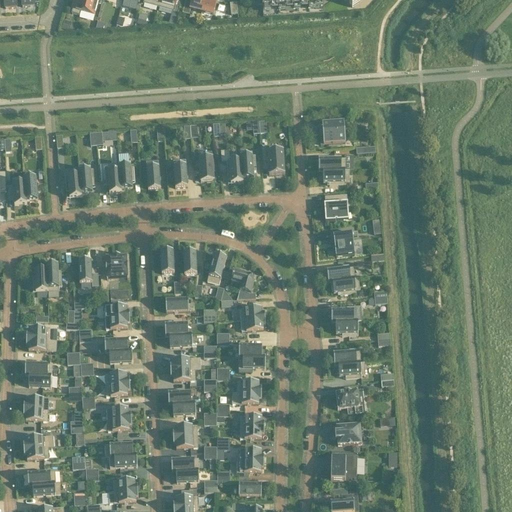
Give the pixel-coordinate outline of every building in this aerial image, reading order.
[(1,0),(1,1),(4,1),(5,10),(17,9),(15,0),(1,0)] [(21,0),(22,8),(34,7),(34,4),(39,4),(39,0),(21,0)] [(94,16),(98,1),(94,0),(84,0),(83,4),(73,2),(71,10),(72,11),(71,15),(80,17),(81,13),(94,16)] [(144,0),(143,4),(159,9),(160,0),(144,0)] [(161,0),(159,9),(172,12),(168,26),(175,26),(179,10),(181,0),(161,0)] [(201,12),(204,0),(192,0),(192,2),(186,0),(182,14),(189,16),(191,10),(201,12)] [(204,0),(201,12),(213,16),(217,0),(204,0)] [(261,0),(262,10),(263,10),(263,17),(323,13),(323,5),(330,0),(343,0),(347,5),(349,4),(352,9),(364,0),(261,0)] [(238,16),(237,4),(230,5),(231,16),(238,16)] [(322,124),(323,146),(345,145),(344,123),(322,124)] [(198,139),(197,127),(190,128),(191,140),(198,139)] [(102,134),(96,135),(97,147),(103,147),(103,143),(117,142),(116,133),(102,134)] [(229,152),(221,153),(222,164),(226,164),(227,179),(230,179),(231,185),(243,185),(242,181),(240,158),(230,159),(229,152)] [(283,152),(267,153),(269,177),(284,176),(283,152)] [(240,154),(240,158),(242,181),(254,180),(253,173),(256,173),(255,157),(252,157),(252,153),(240,154)] [(214,172),(211,154),(206,154),(206,159),(199,160),(201,183),(214,182),(213,173),(214,172)] [(345,172),(345,160),(341,160),(341,157),(325,158),(325,161),(318,161),(319,173),(322,173),(345,172)] [(175,190),(188,189),(186,162),(173,163),(175,190)] [(118,164),(119,168),(121,190),(132,190),(132,183),(135,183),(134,167),(131,167),(130,163),(118,164)] [(146,164),(146,169),(148,192),(160,191),(158,163),(146,164)] [(78,168),(79,176),(81,195),(92,194),(92,188),(95,187),(93,171),(91,171),(90,167),(78,168)] [(121,194),(121,190),(119,168),(107,168),(108,172),(105,173),(106,189),(109,189),(109,195),(121,194)] [(345,172),(322,173),(323,184),(329,184),(329,187),(346,187),(345,184),(349,184),(349,172),(345,172)] [(79,176),(65,177),(66,194),(69,194),(69,200),(82,199),(81,195),(79,176)] [(27,206),(26,202),(24,179),(12,180),(14,207),(27,206)] [(36,179),(24,179),(26,202),(38,201),(36,179)] [(326,212),(325,212),(326,223),(349,221),(347,196),(333,197),(333,205),(325,205),(326,212)] [(357,233),(333,236),(336,258),(354,256),(352,241),(357,240),(357,233)] [(174,275),(173,252),(161,253),(162,275),(174,275)] [(197,276),(196,253),(183,254),(184,276),(197,276)] [(107,281),(127,280),(128,280),(128,279),(128,278),(127,271),(128,271),(128,263),(127,263),(127,257),(127,256),(126,256),(120,257),(120,256),(112,256),(112,257),(106,257),(105,257),(105,258),(106,258),(106,264),(105,264),(106,272),(107,279),(106,279),(106,280),(107,280),(107,281)] [(219,287),(226,259),(214,256),(207,284),(219,287)] [(91,262),(78,263),(80,285),(92,285),(92,288),(98,288),(98,275),(92,276),(91,262)] [(58,266),(46,267),(46,271),(47,293),(48,293),(48,300),(59,300),(58,293),(59,293),(59,289),(62,289),(61,272),(58,273),(58,266)] [(333,271),(326,272),(328,284),(332,284),(332,283),(354,280),(353,269),(349,269),(348,266),(332,269),(333,271)] [(33,294),(47,293),(46,271),(35,271),(35,278),(32,278),(33,294)] [(231,282),(231,284),(241,286),(239,292),(236,302),(243,302),(256,301),(255,295),(251,295),(253,285),(254,284),(249,275),(249,276),(234,272),(235,272),(234,272),(233,276),(231,282)] [(358,280),(354,280),(332,283),(332,284),(333,295),(339,294),(340,297),(356,295),(356,292),(360,292),(358,280)] [(218,289),(215,301),(221,303),(224,291),(218,289)] [(111,302),(120,301),(120,292),(111,293),(111,302)] [(165,302),(166,315),(189,313),(188,301),(165,302)] [(112,309),(105,309),(105,321),(130,319),(129,313),(127,313),(126,308),(122,308),(122,305),(112,306),(112,309)] [(337,312),(331,312),(331,324),(335,324),(358,323),(361,323),(361,309),(354,309),(337,309),(337,312)] [(240,311),(241,323),(265,321),(264,315),(262,315),(261,310),(240,311)] [(130,319),(105,321),(106,332),(111,332),(111,335),(121,335),(121,331),(128,331),(127,326),(130,326),(130,319)] [(265,327),(265,321),(241,323),(241,334),(263,332),(263,327),(265,327)] [(358,338),(358,323),(335,324),(335,336),(342,335),(342,338),(358,338)] [(165,339),(169,338),(188,337),(187,325),(165,326),(165,339)] [(27,335),(26,341),(51,342),(57,342),(57,331),(51,331),(29,330),(29,335),(27,335)] [(188,337),(169,338),(170,350),(193,349),(192,336),(188,337)] [(26,341),(26,348),(29,348),(28,353),(56,354),(57,342),(51,342),(26,341)] [(105,355),(109,354),(128,353),(128,352),(127,341),(104,342),(105,355)] [(239,347),(239,359),(261,359),(262,348),(239,347)] [(360,365),(360,364),(360,353),(356,353),(355,351),(339,352),(339,355),(333,355),(334,368),(338,367),(360,365)] [(128,353),(109,354),(109,366),(132,365),(132,352),(128,352),(128,353)] [(261,359),(239,359),(238,371),(245,371),(265,371),(265,359),(261,359)] [(195,372),(201,372),(200,360),(172,361),(173,366),(170,367),(170,373),(195,372)] [(338,367),(339,378),(345,378),(345,381),(361,379),(361,377),(365,376),(364,364),(360,364),(360,365),(338,367)] [(25,365),(25,377),(29,378),(29,377),(52,378),(52,366),(25,365)] [(195,383),(195,372),(170,373),(171,379),(173,379),(173,384),(195,383)] [(105,376),(105,388),(130,387),(129,380),(127,381),(127,375),(105,376)] [(51,390),(52,378),(29,377),(29,378),(28,389),(51,390)] [(237,394),(237,395),(261,395),(261,389),(259,389),(259,384),(237,383),(237,394)] [(130,387),(105,388),(106,399),(128,398),(127,393),(130,393),(130,387)] [(355,416),(363,415),(361,405),(359,406),(358,398),(363,398),(363,391),(335,395),(337,412),(347,410),(347,413),(354,412),(355,416)] [(191,405),(191,394),(168,395),(168,407),(172,407),(172,406),(191,405)] [(237,395),(237,394),(232,394),(232,406),(259,407),(259,401),(261,402),(261,395),(237,395)] [(24,405),(24,411),(48,412),(49,401),(27,400),(26,405),(24,405)] [(172,406),(172,407),(173,418),(196,417),(195,404),(191,405),(172,406)] [(107,423),(131,421),(131,415),(129,415),(128,410),(106,411),(107,423)] [(48,424),(48,412),(24,411),(23,418),(26,418),(26,423),(48,424)] [(74,423),(70,424),(70,430),(83,429),(83,423),(82,413),(74,413),(74,423)] [(262,419),(240,418),(240,430),(264,430),(264,424),(262,424),(262,419)] [(131,421),(107,423),(107,434),(129,433),(129,428),(132,428),(131,421)] [(360,426),(336,428),(336,434),(335,435),(335,442),(337,442),(338,448),(361,446),(360,426)] [(173,440),(197,439),(197,427),(175,428),(175,434),(173,434),(173,440)] [(264,436),(264,430),(240,430),(239,441),(261,442),(261,436),(264,436)] [(23,445),(24,451),(48,450),(54,449),(53,438),(25,440),(26,445),(23,445)] [(197,439),(173,440),(173,446),(176,446),(176,451),(198,450),(197,439)] [(133,457),(133,456),(132,445),(105,447),(105,459),(109,459),(109,458),(133,457)] [(49,461),(48,450),(24,451),(24,458),(27,457),(27,463),(49,461)] [(237,463),(264,464),(264,457),(261,457),(261,452),(237,452),(237,463)] [(398,455),(389,455),(389,468),(398,468),(398,455)] [(109,458),(109,459),(110,470),(137,469),(137,456),(133,456),(133,457),(109,458)] [(331,458),(330,483),(356,483),(356,458),(355,458),(355,457),(346,456),(345,458),(331,458)] [(198,473),(199,473),(198,460),(171,462),(172,474),(176,474),(175,473),(198,473)] [(264,470),(264,464),(237,463),(237,475),(239,475),(239,480),(249,480),(249,475),(261,475),(261,470),(264,470)] [(56,485),(56,484),(55,473),(27,475),(28,488),(32,488),(32,487),(56,485)] [(175,473),(176,474),(176,485),(199,484),(198,473),(175,473)] [(261,486),(249,486),(249,480),(239,480),(238,498),(261,499),(261,486)] [(113,494),(138,493),(137,487),(135,487),(135,482),(113,483),(113,494)] [(77,484),(78,492),(86,492),(86,483),(77,484)] [(32,487),(32,488),(33,499),(60,497),(60,484),(56,484),(56,485),(32,487)] [(176,505),(173,505),(173,511),(198,510),(197,498),(193,499),(192,492),(181,493),(181,499),(175,500),(176,505)] [(113,494),(108,494),(109,506),(136,505),(135,499),(138,499),(138,493),(113,494)] [(358,511),(357,496),(341,497),(341,502),(330,503),(330,511),(358,511)]
